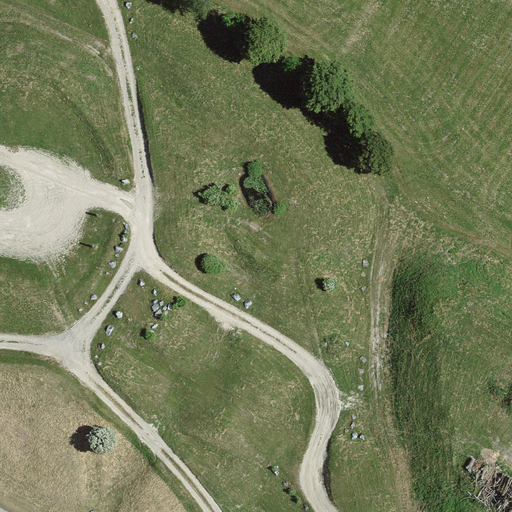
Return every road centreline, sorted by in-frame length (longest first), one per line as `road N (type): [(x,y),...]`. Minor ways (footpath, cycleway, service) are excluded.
road 1 (track): [(108,0),(126,18),(144,134),(143,241),(175,288),(278,336),(333,379),(314,498),(324,511)]
road 2 (track): [(214,511),(164,445),(84,381),(66,353)]
road 3 (track): [(0,150),(26,159),(51,193),(43,222),(0,224)]
road 4 (track): [(66,353),(143,241)]
